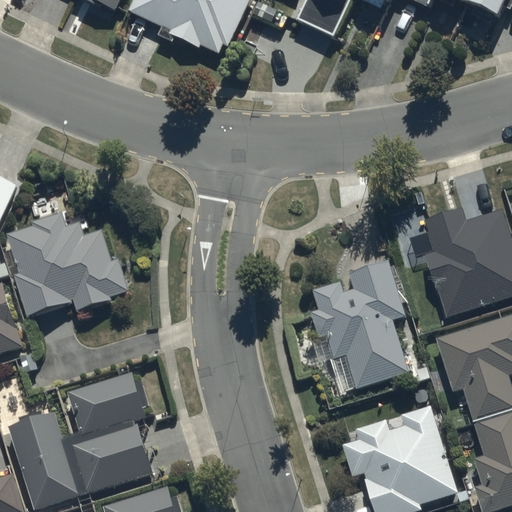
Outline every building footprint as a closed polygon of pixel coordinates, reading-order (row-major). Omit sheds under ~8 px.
[(87,0),(119,15),(125,0),(87,0)] [(135,0),(130,10),(166,30),(162,38),(174,44),(177,38),(202,50),(204,48),(222,57),(226,48),(229,49),(253,0),(135,0)] [(511,0),(312,0),(312,1),(301,22),(337,40),(355,5),(351,3),(352,0),(362,0),(384,12),(387,6),(392,9),(396,0),(413,0),(432,10),(436,0),(439,0),(457,9),(460,1),(478,10),(475,16),(494,26),(497,20),(502,23),(504,19),(511,3),(511,0)] [(0,215),(18,176),(0,167),(0,215)] [(425,250),(445,315),(511,294),(511,238),(501,205),(464,216),(460,203),(424,215),(434,247),(425,250)] [(77,209),(8,231),(20,269),(14,271),(26,311),(70,297),(74,310),(129,293),(107,225),(84,232),(77,209)] [(405,313),(389,258),(349,268),(351,276),(312,287),(332,356),(347,351),(356,381),(408,366),(393,317),(405,313)] [(2,280),(0,280),(0,349),(20,344),(2,280)] [(466,459),(483,510),(511,501),(511,389),(505,367),(511,365),(511,313),(438,337),(453,384),(462,381),(485,453),(466,459)] [(132,371),(69,391),(82,432),(145,412),(132,371)] [(352,476),(363,472),(375,511),(400,511),(459,493),(430,402),(356,426),(360,438),(342,444),(352,476)] [(55,409),(9,423),(36,508),(82,494),(55,409)] [(141,424),(74,443),(87,492),(154,473),(141,424)] [(0,511),(21,511),(25,511),(12,470),(0,473),(0,511)] [(178,511),(169,482),(106,502),(108,511),(178,511)]
